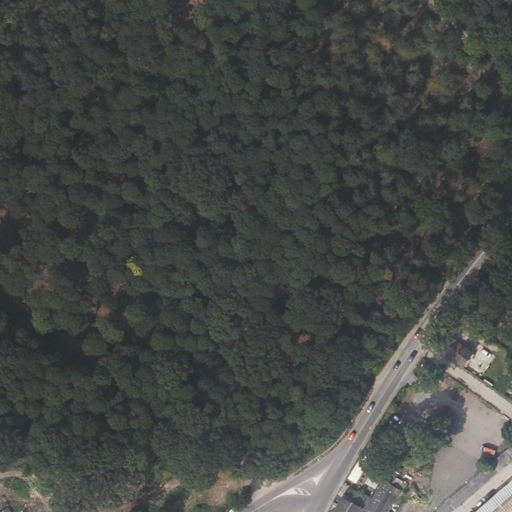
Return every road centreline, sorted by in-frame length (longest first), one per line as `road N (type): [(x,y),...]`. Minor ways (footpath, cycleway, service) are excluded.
road 1 (track): [(0,293),(266,498)]
road 2 (secondary): [(367,419),(438,310),(511,218)]
